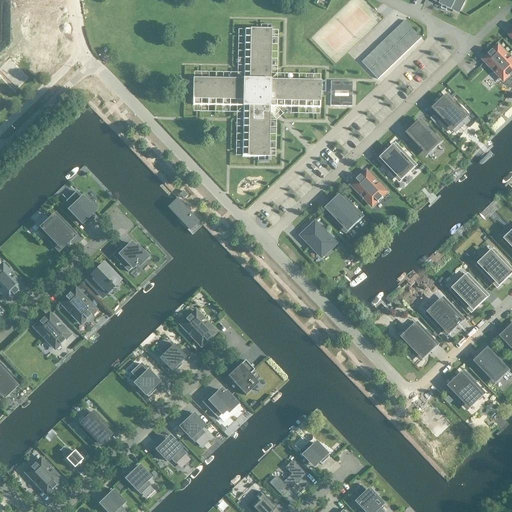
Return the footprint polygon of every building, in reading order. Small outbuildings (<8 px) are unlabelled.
[(98,0),(96,27),(114,29),(116,12),(120,13),(121,0),(98,0)] [(434,0),(439,2),(438,4),(451,10),(452,8),(458,11),(463,0),(434,0)] [(26,7),(26,26),(52,26),(52,7),(26,7)] [(413,30),(404,21),(400,25),(408,34),(413,30)] [(264,162),(268,163),(268,158),(269,158),(269,114),(270,113),(275,108),(276,107),(320,108),(320,86),(322,86),(325,86),(325,82),(320,82),(270,81),(271,30),(271,25),(267,25),(267,26),(267,29),(267,30),(245,30),(244,80),(193,79),(188,79),(188,83),(189,83),(192,83),(193,83),(193,106),(243,107),(242,157),(265,158),(265,159),(264,162)] [(404,38),(408,34),(400,25),(396,29),(404,38)] [(404,38),(396,29),(391,33),(400,42),(404,38)] [(408,34),(417,42),(421,38),(413,30),(408,34)] [(209,31),(208,45),(219,46),(220,33),(209,31)] [(45,32),(37,33),(37,44),(45,44),(45,32)] [(391,33),(387,37),(395,46),(400,42),(391,33)] [(417,42),(408,34),(404,38),(412,47),(417,42)] [(391,50),(395,46),(387,37),(383,42),(391,50)] [(400,42),(408,51),(412,47),(404,38),(400,42)] [(383,42),(379,46),(387,54),(391,50),(383,42)] [(395,46),(404,55),(408,51),(400,42),(395,46)] [(379,46),(374,50),(382,58),(387,54),(379,46)] [(391,50),(399,59),(404,55),(395,46),(391,50)] [(508,75),(509,77),(511,73),(511,60),(499,47),(494,52),(492,50),(488,55),(489,56),(484,61),(503,80),(508,75)] [(374,50),(370,54),(378,63),(382,58),(374,50)] [(387,54),(395,63),(399,59),(391,50),(387,54)] [(10,53),(0,61),(0,71),(17,89),(32,76),(10,53)] [(374,67),(378,63),(370,54),(366,58),(374,67)] [(382,58),(391,67),(395,63),(387,54),(382,58)] [(129,55),(119,65),(124,70),(121,73),(147,102),(161,89),(149,77),(152,75),(137,58),(134,61),(129,55)] [(374,67),(366,58),(361,62),(369,71),(374,67)] [(378,63),(386,71),(391,67),(382,58),(378,63)] [(386,71),(378,63),(374,67),(382,75),(386,71)] [(374,67),(369,71),(378,80),(382,75),(374,67)] [(352,107),(352,82),(330,82),(330,107),(352,107)] [(447,96),(432,110),(451,130),(466,116),(447,96)] [(83,101),(66,118),(99,152),(116,136),(83,101)] [(421,121),(406,135),(425,155),(440,141),(421,121)] [(116,136),(99,152),(132,187),(149,170),(116,136)] [(395,146),(380,160),(399,180),(414,166),(395,146)] [(149,170),(132,187),(165,222),(183,205),(149,170)] [(362,177),(361,176),(356,180),(358,182),(353,187),(371,206),(376,201),(378,203),(383,198),(381,197),(386,192),(367,173),(362,177)] [(179,195),(183,199),(187,195),(183,191),(179,195)] [(94,211),(88,205),(76,192),(67,202),(72,208),(69,211),(84,227),(93,218),(91,215),(94,212),(95,212),(94,211)] [(360,217),(341,197),(327,211),(346,231),(360,217)] [(183,205),(165,222),(198,256),(216,240),(183,205)] [(55,217),(41,231),(59,250),(74,236),(55,217)] [(315,222),(301,236),(308,244),(310,242),(312,245),(311,247),(318,255),(333,241),(315,222)] [(216,240),(198,256),(232,291),(249,275),(216,240)] [(135,248),(131,244),(125,250),(121,247),(112,256),(127,273),(136,264),(138,267),(147,258),(136,247),(135,248)] [(511,269),(495,252),(481,265),(499,285),(511,272),(511,269)] [(102,297),(108,294),(105,291),(112,287),(110,285),(118,280),(104,265),(97,271),(96,273),(91,277),(86,281),(102,297)] [(13,296),(14,296),(18,292),(17,291),(22,286),(3,266),(0,269),(0,292),(7,300),(12,295),(13,296)] [(249,275),(232,291),(265,326),(282,309),(249,275)] [(469,276),(455,290),(473,310),(488,296),(469,276)] [(71,295),(70,294),(65,298),(66,299),(61,304),(80,324),(85,319),(86,320),(91,316),(89,314),(94,310),(76,290),(71,295)] [(462,321),(443,301),(429,315),(447,335),(462,321)] [(282,309),(265,326),(298,361),(315,344),(282,309)] [(182,326),(192,337),(200,346),(205,341),(206,342),(211,338),(210,337),(215,332),(196,312),(191,317),(190,316),(185,320),(187,321),(182,326)] [(35,329),(54,348),(59,344),(60,345),(64,341),(63,339),(68,335),(50,315),(45,320),(44,319),(39,323),(40,324),(35,329)] [(436,346),(417,326),(403,340),(421,359),(436,346)] [(511,327),(501,338),(511,350),(511,327)] [(164,356),(161,359),(174,373),(182,365),(180,363),(185,358),(178,351),(170,343),(161,352),(164,356)] [(315,344),(298,361),(331,395),(348,379),(315,344)] [(475,363),(493,383),(508,369),(489,349),(475,363)] [(258,384),(250,375),(254,371),(245,361),(228,377),(245,396),(258,384)] [(16,384),(0,367),(0,396),(2,398),(16,384)] [(143,367),(132,377),(137,382),(135,384),(148,398),(156,390),(153,388),(158,383),(157,382),(156,381),(158,379),(154,374),(152,376),(144,368),(143,367)] [(449,388),(467,408),(482,394),(463,374),(449,388)] [(348,379),(331,395),(364,430),(381,414),(348,379)] [(118,390),(104,404),(122,423),(136,409),(118,390)] [(221,391),(214,397),(211,394),(202,402),(217,419),(226,411),(228,413),(237,405),(226,393),(225,395),(221,391)] [(439,398),(424,411),(443,431),(457,417),(439,398)] [(93,413),(79,427),(97,446),(112,433),(93,413)] [(180,428),(194,443),(204,433),(200,430),(204,426),(191,413),(183,420),(185,423),(180,428)] [(381,414),(364,430),(397,465),(415,448),(381,414)] [(164,443),(162,440),(154,448),(167,462),(170,459),(175,464),(176,463),(184,455),(185,454),(176,445),(170,439),(169,438),(169,439),(164,443)] [(313,467),(318,462),(321,465),(329,457),(316,444),(312,447),(309,443),(299,453),(307,460),(313,467)] [(75,452),(66,460),(74,469),(83,460),(75,452)] [(32,470),(27,475),(45,494),(50,489),(52,490),(56,486),(55,485),(60,480),(41,461),(36,465),(35,464),(31,468),(32,470)] [(276,477),(268,484),(282,498),(305,475),(292,461),(284,468),(291,475),(282,483),(276,477)] [(126,480),(140,494),(150,485),(146,482),(150,478),(136,465),(128,472),(131,475),(126,480)] [(374,500),(360,486),(354,492),(360,498),(356,503),(364,511),(380,511),(378,509),(382,505),(376,498),(374,500)] [(121,511),(124,510),(120,507),(124,503),(110,489),(103,497),(105,500),(100,505),(106,511),(107,511),(121,511)] [(261,492),(245,507),(249,511),(271,511),(276,508),(261,492)]
